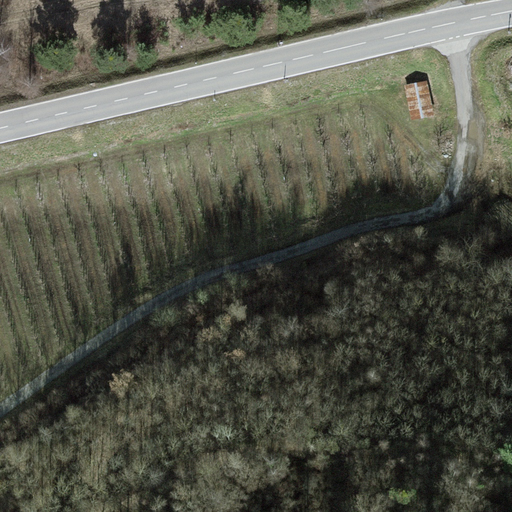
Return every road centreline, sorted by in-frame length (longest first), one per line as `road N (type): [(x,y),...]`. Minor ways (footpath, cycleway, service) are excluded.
road 1 (track): [(449,24),(463,119),(440,207),(199,279),(115,327),(0,410)]
road 2 (tertiary): [(511,11),(0,127)]
